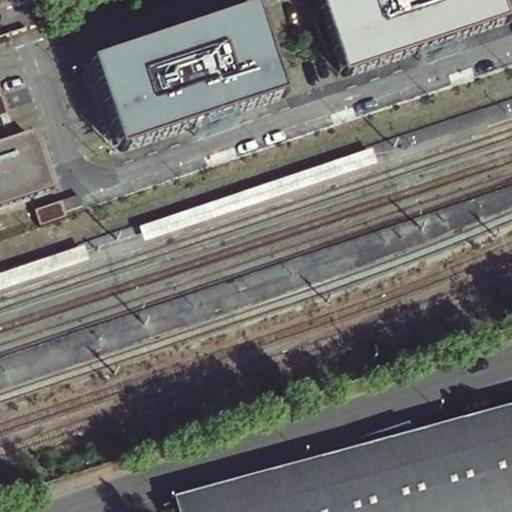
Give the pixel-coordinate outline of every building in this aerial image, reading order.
[(499,0),(317,0),(344,79),(508,27),(499,0)] [(255,11),(91,67),(121,154),(285,98),(255,11)] [(16,145),(0,98),(0,213),(52,196),(33,140),(16,145)] [(373,153),(141,231),(145,244),(378,166),(373,153)] [(62,203),(66,214),(84,208),(80,197),(62,203)] [(62,203),(35,213),(40,229),(68,220),(66,214),(62,203)] [(84,248),(0,276),(0,293),(89,263),(84,248)] [(511,409),(412,438),(412,441),(511,413),(511,409)] [(313,460),(179,505),(176,506),(177,511),(511,511),(511,413),(412,441),(412,438),(408,427),(327,455),(329,464),(315,468),(313,460)] [(329,464),(327,455),(313,460),(315,468),(329,464)]
